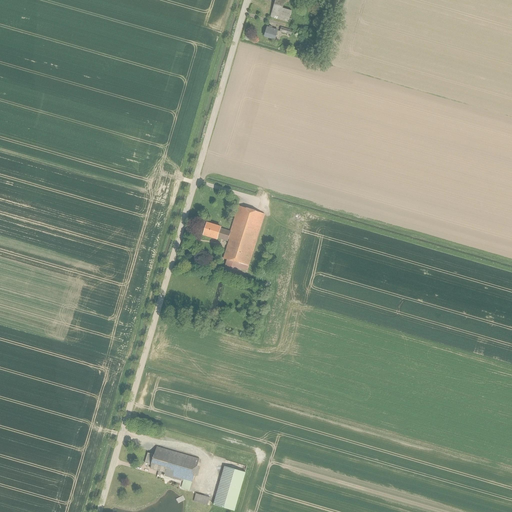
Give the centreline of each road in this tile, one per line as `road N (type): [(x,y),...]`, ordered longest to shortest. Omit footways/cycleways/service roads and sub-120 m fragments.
road 1 (tertiary): [(99,511),(246,0)]
road 2 (track): [(0,114),(163,162),(194,180)]
